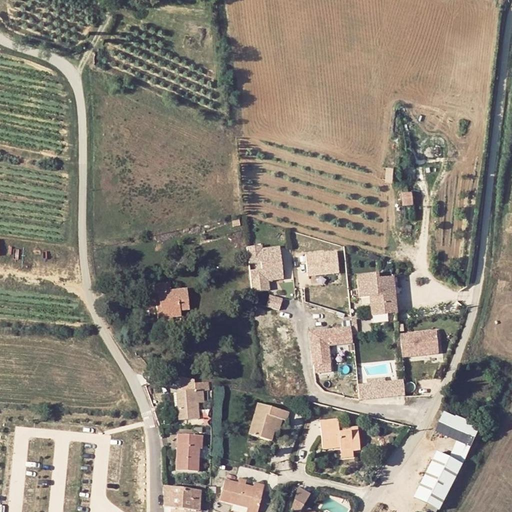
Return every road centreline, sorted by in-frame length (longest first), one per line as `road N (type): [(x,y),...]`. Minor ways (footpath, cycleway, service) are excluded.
road 1 (unclassified): [(0,35),(72,71),(78,86),(94,313),(144,402),(157,511)]
road 2 (unclassified): [(424,417),(458,353),(479,288),(511,15)]
road 3 (residential): [(424,417),(314,393),(299,287)]
